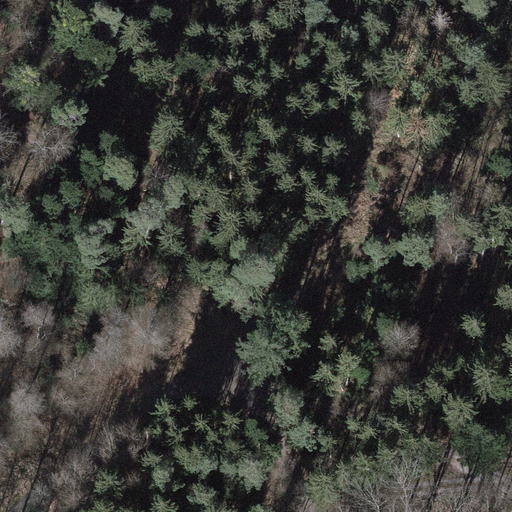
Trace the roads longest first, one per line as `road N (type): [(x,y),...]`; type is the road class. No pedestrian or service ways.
road 1 (track): [(511,126),(490,154),(28,511)]
road 2 (track): [(301,511),(278,447),(211,366),(433,449),(501,488)]
road 3 (track): [(511,489),(433,486),(351,511)]
